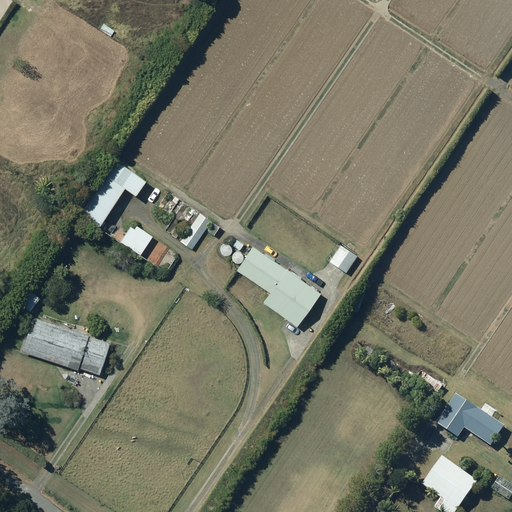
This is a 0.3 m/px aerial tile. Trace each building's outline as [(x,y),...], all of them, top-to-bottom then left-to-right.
[(149,181),(118,158),(79,212),(100,228),(128,189),(138,196),(149,181)] [(170,215),(180,199),(169,192),(159,208),(170,215)] [(178,238),(196,211),(181,201),(163,229),(178,238)] [(193,250),(213,220),(200,212),(181,242),(193,250)] [(153,234),(134,222),(122,241),(142,253),(153,234)] [(322,293),(254,245),(245,256),(226,243),(220,251),(240,265),(237,268),(271,292),(264,302),(299,326),(322,293)] [(331,259),(347,270),(358,254),(342,243),(331,259)] [(51,295),(35,285),(22,304),(32,311),(40,299),(46,302),(51,295)] [(380,286),(364,310),(455,370),(471,346),(380,286)] [(62,301),(58,310),(73,317),(78,308),(62,301)] [(113,340),(33,315),(22,351),(101,377),(113,340)] [(506,424),(458,392),(439,421),(460,435),(466,426),(493,444),(506,424)] [(455,511),(479,479),(445,455),(425,482),(444,495),(437,505),(447,511),(455,511)] [(511,497),(511,484),(500,476),(493,488),(511,500),(511,497)]
